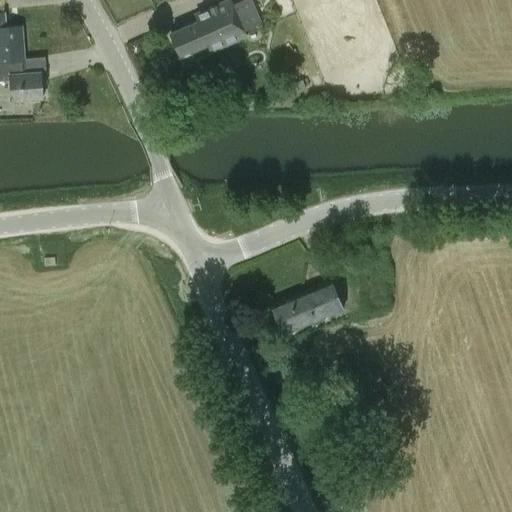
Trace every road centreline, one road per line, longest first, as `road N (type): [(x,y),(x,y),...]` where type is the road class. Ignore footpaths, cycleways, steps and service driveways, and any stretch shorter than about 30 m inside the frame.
road 1 (tertiary): [(198,267),(352,206),(511,196)]
road 2 (tertiary): [(304,511),(198,267)]
road 3 (tertiary): [(176,215),(129,87),(82,0)]
road 4 (tertiary): [(176,215),(0,229)]
